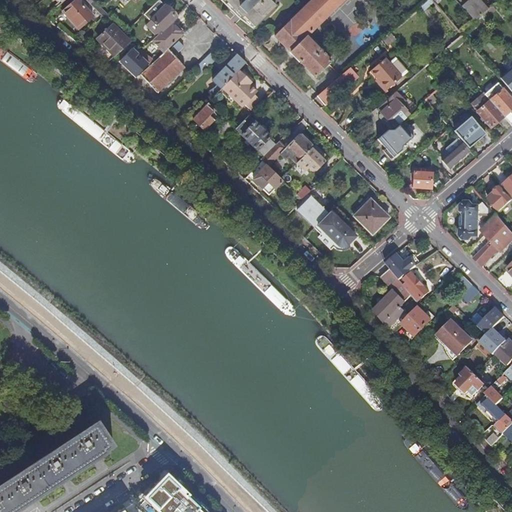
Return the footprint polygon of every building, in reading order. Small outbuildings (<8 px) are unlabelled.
[(256,28),(276,7),(270,0),(224,0),(238,13),(241,10),(245,15),(242,18),(243,19),(245,18),(256,28)] [(314,0),(276,38),(291,54),(300,64),(301,64),(316,79),(332,64),(326,57),(327,57),(325,54),(324,55),(307,38),(346,0),(314,0)] [(463,9),(476,23),(483,16),(489,10),(480,0),(467,0),(470,3),(463,9)] [(94,19),(77,1),(64,13),(81,32),(94,19)] [(176,19),(159,2),(145,16),(151,23),(148,27),(158,37),(172,24),(176,19)] [(110,58),(112,61),(131,43),(124,37),(109,24),(103,19),(90,30),(99,39),(103,35),(106,38),(98,46),(106,55),(106,56),(109,59),(110,58)] [(153,43),(165,55),(169,51),(184,36),(172,24),(158,37),(153,43)] [(224,42),(196,69),(199,72),(202,74),(219,58),(217,56),(227,45),(224,42)] [(458,42),(450,49),(453,53),(461,46),(458,42)] [(170,52),(175,58),(185,50),(180,44),(170,52)] [(149,67),(155,63),(142,53),(136,48),(122,62),(138,78),(149,66),(149,67)] [(155,63),(141,76),(158,94),(185,69),(175,58),(170,52),(169,51),(165,55),(155,63)] [(247,65),(238,56),(214,82),(223,90),(225,87),(240,72),(247,65)] [(381,84),(379,86),(386,93),(403,79),(386,61),(371,73),(378,80),(381,84)] [(351,69),(314,102),(322,110),(359,78),(351,69)] [(501,80),(511,92),(511,71),(510,73),(501,80)] [(240,72),(225,87),(237,99),(235,101),(244,109),(246,106),(254,114),(263,104),(255,96),(258,93),(250,86),(247,83),(249,81),(240,72)] [(223,90),(221,92),(233,104),(235,101),(237,99),(225,87),(223,90)] [(511,125),(511,113),(510,111),(511,109),(511,99),(503,89),(490,100),(511,125)] [(508,131),(511,127),(511,125),(490,100),(483,92),(470,103),(491,128),(499,121),(508,131)] [(398,94),(379,111),(383,115),(381,116),(381,119),(383,121),(385,121),(389,125),(388,126),(392,130),(394,130),(396,128),(411,115),(402,106),(406,103),(398,94)] [(209,104),(194,121),(205,131),(214,122),(210,118),(216,111),(209,104)] [(259,151),(266,158),(277,146),(270,140),(271,139),(250,118),(237,131),(235,133),(237,135),(239,133),(258,152),(259,151)] [(487,136),(472,119),(456,133),(471,150),(487,136)] [(219,132),(228,141),(235,133),(237,131),(228,123),(219,132)] [(302,134),(287,149),(285,151),(290,156),(293,153),(301,161),(315,147),(302,134)] [(444,148),(448,153),(461,143),(457,138),(444,148)] [(262,161),(264,162),(269,167),(285,151),(287,149),(280,143),(277,146),(266,158),(262,161)] [(450,171),(471,152),(464,145),(443,163),(450,171)] [(325,158),(315,147),(301,161),(315,174),(326,163),(323,160),(325,158)] [(426,152),(435,162),(441,157),(432,147),(426,152)] [(426,152),(420,157),(429,167),(435,162),(426,152)] [(264,162),(250,177),(269,196),(284,182),(282,180),(269,167),(264,162)] [(433,175),(415,174),(414,189),(432,190),(433,175)] [(511,202),(511,198),(502,188),(490,199),(501,212),(511,202)] [(299,197),(303,202),(311,194),(306,189),(299,197)] [(298,213),(315,229),(329,216),(311,199),(298,213)] [(390,221),(372,202),(355,219),(373,238),(390,221)] [(461,237),(464,241),(470,241),(474,237),(479,237),(479,224),(482,224),(482,221),(480,221),(480,214),(489,214),(489,210),(484,204),(480,207),(474,207),(471,203),(466,203),(461,207),(462,213),(465,217),(465,227),(461,231),(461,237)] [(315,229),(314,230),(334,250),(337,252),(342,254),(346,254),(350,250),(347,247),(355,239),(330,214),(329,216),(315,229)] [(487,237),(469,254),(475,259),(507,227),(498,216),(482,232),(487,237)] [(511,232),(507,227),(475,259),(482,266),(496,252),(499,255),(511,242),(511,232)] [(399,257),(388,266),(392,271),(400,281),(412,272),(418,267),(411,260),(406,265),(399,257)] [(395,291),(374,311),(384,323),(395,333),(402,326),(411,317),(402,308),(413,296),(400,281),(392,271),(383,278),(395,291)] [(412,272),(400,281),(413,296),(419,304),(430,293),(412,272)] [(511,279),(506,273),(499,279),(506,288),(511,282),(511,279)] [(474,286),(466,278),(453,290),(462,299),(466,295),(474,286)] [(480,292),(474,286),(466,295),(472,300),(480,292)] [(477,313),(484,319),(493,310),(486,303),(477,313)] [(411,317),(402,326),(416,339),(433,321),(419,308),(411,317)] [(506,317),(498,310),(485,323),(490,329),(489,331),(490,333),(506,317)] [(473,342),(454,323),(440,337),(460,356),(473,342)] [(504,347),(490,333),(481,343),(494,355),(504,347)] [(511,341),(511,340),(504,347),(497,354),(509,367),(511,363),(511,341)] [(482,366),(471,354),(463,361),(470,369),(475,374),(482,366)] [(486,386),(476,375),(475,374),(470,369),(464,375),(464,379),(458,386),(472,400),(486,386)] [(498,406),(504,400),(496,391),(493,388),(490,391),(486,395),(498,406)] [(507,416),(498,406),(486,395),(477,404),(488,414),(490,412),(501,423),(507,416)] [(505,435),(506,434),(511,427),(511,420),(509,417),(507,416),(501,423),(497,427),(505,435)] [(24,474),(0,489),(0,511),(19,511),(35,502),(68,480),(100,460),(101,459),(109,454),(107,452),(114,447),(100,425),(27,473),(24,474)] [(488,442),(493,447),(502,437),(498,433),(488,442)] [(209,511),(171,472),(146,496),(162,511),(209,511)]
